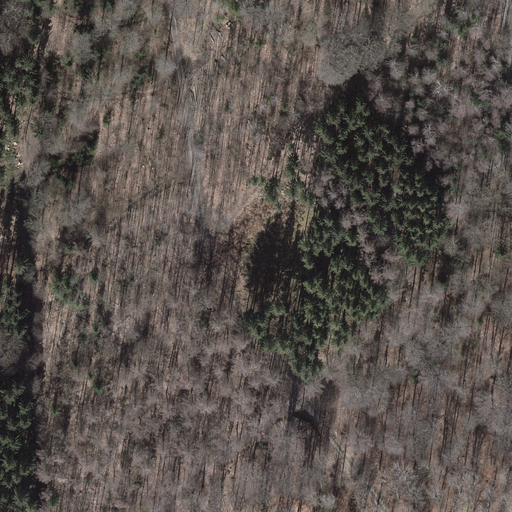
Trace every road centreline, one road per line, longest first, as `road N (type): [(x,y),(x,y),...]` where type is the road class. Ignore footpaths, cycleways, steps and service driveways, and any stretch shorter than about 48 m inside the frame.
road 1 (track): [(170,0),(216,259),(299,395),(385,511)]
road 2 (track): [(511,137),(299,395),(158,511)]
